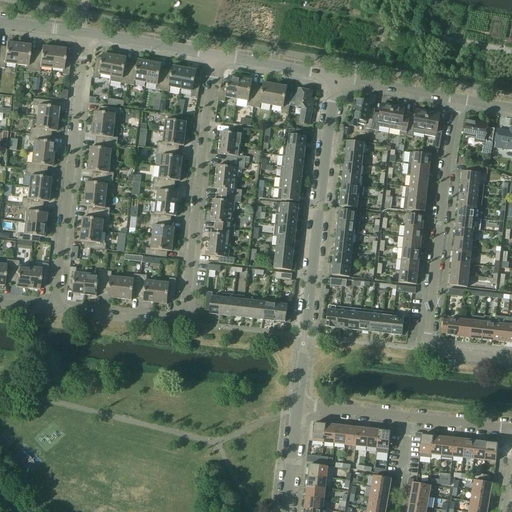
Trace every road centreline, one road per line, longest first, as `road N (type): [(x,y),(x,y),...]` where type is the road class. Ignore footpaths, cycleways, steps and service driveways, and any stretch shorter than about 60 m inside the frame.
road 1 (residential): [(54,309),(185,321),(217,57)]
road 2 (residential): [(511,360),(446,353),(427,339),(459,99)]
road 3 (unclassified): [(297,405),(335,78)]
road 4 (residential): [(54,309),(85,33)]
road 5 (unclassified): [(217,57),(85,33)]
road 6 (residential): [(459,99),(335,78)]
